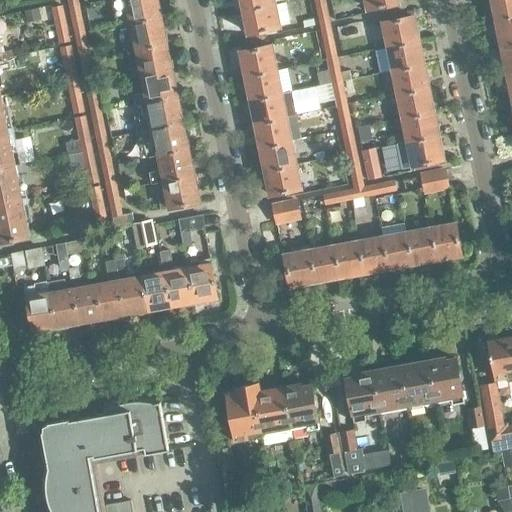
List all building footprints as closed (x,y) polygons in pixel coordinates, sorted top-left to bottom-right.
[(111,0),(116,26),(122,25),(132,23),(161,17),(157,0),(111,0)] [(274,0),(243,0),(245,10),(275,4),(274,0)] [(397,0),(366,0),(369,9),(398,3),(397,0)] [(511,0),(491,0),(496,19),(511,15),(511,0)] [(275,4),(245,10),(250,33),(280,27),(289,25),(284,2),(275,4)] [(327,2),(316,5),(319,18),(330,15),(327,2)] [(78,4),(69,6),(80,59),(89,57),(78,4)] [(62,5),(51,7),(58,44),(70,41),(62,5)] [(38,9),(23,12),(25,23),(40,21),(38,9)] [(330,15),(319,18),(322,30),(333,28),(330,15)] [(511,15),(496,19),(501,45),(511,42),(511,15)] [(414,16),(384,22),(389,47),(419,41),(414,16)] [(122,25),(116,26),(122,53),(137,49),(166,43),(161,17),(132,23),(122,25)] [(333,28),(322,30),(324,43),(335,41),(333,28)] [(335,41),(324,43),(327,56),(338,54),(335,41)] [(389,48),(376,50),(381,73),(394,71),(424,65),(419,41),(389,47),(389,48)] [(511,42),(501,45),(506,71),(511,69),(511,42)] [(0,95),(2,95),(0,86),(0,59),(13,57),(11,50),(2,52),(0,43),(0,95)] [(140,66),(131,68),(133,78),(143,76),(172,70),(166,43),(137,49),(140,66)] [(70,45),(59,47),(66,80),(77,78),(70,45)] [(271,46),(241,52),(247,76),(276,70),(271,46)] [(338,54),(327,56),(328,59),(330,69),(341,67),(338,57),(338,54)] [(89,57),(80,59),(85,85),(95,83),(89,57)] [(424,65),(394,71),(399,95),(429,89),(424,65)] [(341,67),(330,69),(332,82),(343,80),(342,72),(341,67)] [(146,93),(134,96),(136,105),(136,106),(142,105),(177,97),(172,70),(143,76),(146,93)] [(276,70),(247,76),(251,100),(281,94),(276,70)] [(350,70),(342,72),(343,80),(343,81),(352,79),(350,70)] [(77,78),(66,80),(73,114),(84,111),(77,78)] [(343,80),(332,82),(335,95),(346,93),(343,81),(343,80)] [(95,83),(85,85),(91,111),(100,109),(95,83)] [(429,89),(399,95),(404,119),(434,113),(429,89)] [(281,94),(251,100),(256,124),(286,118),(296,116),(291,92),(281,94)] [(346,93),(335,95),(337,106),(338,109),(349,107),(348,104),(346,93)] [(2,95),(0,95),(0,168),(16,165),(2,95)] [(136,105),(131,106),(137,133),(153,130),(153,129),(183,123),(177,97),(142,105),(136,106),(136,105)] [(349,107),(338,109),(340,121),(351,119),(349,107)] [(100,109),(91,111),(96,139),(106,137),(100,109)] [(434,113),(404,119),(406,131),(408,141),(408,143),(438,137),(434,113)] [(78,140),(68,142),(70,155),(81,153),(92,151),(85,116),(74,118),(78,140)] [(286,118),(256,124),(261,148),(291,142),(288,129),(286,118)] [(351,119),(340,121),(343,134),(354,132),(351,119)] [(183,123),(153,129),(153,130),(159,156),(188,150),(183,123)] [(371,124),(359,126),(362,141),(374,139),(371,124)] [(354,132),(343,134),(346,147),(357,145),(354,132)] [(106,137),(96,139),(102,165),(111,163),(106,137)] [(408,143),(401,145),(406,167),(413,166),(443,160),(438,137),(408,143)] [(291,142),(261,148),(266,171),(296,165),(291,142)] [(357,145),(346,147),(348,160),(359,158),(357,145)] [(188,150),(159,156),(164,183),(194,176),(188,150)] [(81,153),(70,155),(73,172),(84,170),(87,185),(99,182),(92,151),(81,153)] [(359,158),(348,160),(351,173),(362,170),(359,158)] [(111,163),(102,165),(107,191),(117,189),(111,163)] [(16,165),(0,168),(0,241),(31,235),(16,165)] [(296,165),(266,171),(271,195),(301,189),(298,177),(296,165)] [(380,168),(367,171),(369,180),(382,177),(380,168)] [(362,170),(351,173),(354,188),(365,186),(362,170)] [(446,170),(422,174),(425,192),(449,187),(449,186),(446,170)] [(167,194),(159,196),(162,210),(169,208),(199,202),(194,176),(164,183),(167,194)] [(395,180),(381,183),(383,193),(398,190),(395,180)] [(381,183),(367,186),(369,196),(383,193),(381,183)] [(99,185),(88,188),(96,225),(107,222),(99,185)] [(355,199),(352,200),(354,209),(364,206),(363,198),(369,196),(367,186),(365,186),(354,188),(353,189),(355,199)] [(117,189),(107,191),(113,217),(122,215),(117,189)] [(353,189),(338,192),(341,202),(352,200),(355,199),(353,189)] [(338,192),(324,195),(326,205),(341,202),(338,192)] [(298,200),(274,205),(277,222),(301,217),(298,200)] [(122,215),(113,217),(115,228),(135,224),(132,213),(122,215)] [(203,215),(180,220),(182,232),(185,247),(195,245),(192,231),(205,228),(203,215)] [(138,224),(135,224),(140,249),(154,246),(150,221),(138,224)] [(405,223),(380,227),(382,237),(387,267),(412,262),(407,233),(405,223)] [(456,224),(431,228),(436,258),(461,253),(456,224)] [(431,228),(407,233),(412,262),(436,258),(431,228)] [(382,237),(358,242),(363,272),(387,267),(382,237)] [(86,240),(66,244),(68,254),(88,251),(86,240)] [(358,242),(333,246),(339,276),(363,272),(358,242)] [(66,244),(57,246),(60,261),(69,259),(68,254),(66,244)] [(299,253),(284,255),(290,285),(314,281),(309,251),(308,246),(298,247),(299,253)] [(333,246),(309,251),(314,281),(339,276),(333,246)] [(31,250),(13,254),(15,267),(25,265),(27,270),(43,266),(39,249),(31,250)] [(171,250),(161,252),(165,271),(172,307),(183,305),(183,307),(195,305),(188,266),(175,269),(171,250)] [(124,258),(115,260),(125,315),(137,313),(137,316),(149,314),(142,275),(127,277),(124,258)] [(200,264),(188,266),(195,305),(207,303),(206,301),(218,299),(211,259),(199,261),(200,264)] [(110,280),(96,283),(103,322),(115,320),(114,317),(125,315),(115,260),(107,262),(110,280)] [(81,266),(69,268),(73,287),(80,324),(91,322),(91,324),(103,322),(96,283),(85,285),(81,266)] [(165,271),(142,275),(149,314),(161,311),(160,309),(172,307),(165,271)] [(63,279),(47,283),(47,284),(49,295),(56,330),(69,328),(68,326),(80,324),(73,287),(65,289),(63,279)] [(36,286),(25,288),(33,332),(45,330),(45,332),(56,330),(49,295),(38,297),(36,286)] [(511,337),(488,341),(495,378),(507,376),(508,381),(511,379),(511,337)] [(446,358),(430,360),(438,402),(452,399),(453,404),(465,402),(457,358),(446,360),(446,358)] [(414,361),(401,363),(408,407),(438,402),(430,360),(414,363),(414,361)] [(388,368),(373,371),(381,412),(408,407),(401,363),(387,366),(388,368)] [(357,377),(346,379),(355,422),(367,420),(365,415),(381,412),(373,371),(356,374),(357,377)] [(496,381),(481,384),(493,451),(511,447),(511,423),(509,424),(508,421),(503,422),(496,381)] [(238,392),(227,394),(235,439),(249,437),(249,435),(260,433),(263,432),(256,391),(259,390),(258,384),(237,388),(238,392)] [(301,385),(284,388),(292,427),(306,424),(307,431),(320,429),(312,386),(301,387),(301,385)] [(259,390),(256,391),(263,432),(265,443),(294,438),(292,427),(284,388),(271,390),(271,388),(259,390)] [(44,431),(43,431),(47,452),(56,450),(58,460),(48,462),(49,468),(50,467),(52,478),(47,479),(47,481),(47,483),(47,485),(47,487),(47,489),(47,491),(48,492),(48,494),(48,496),(49,498),(49,500),(50,502),(51,504),(51,505),(52,507),(53,509),(57,508),(57,511),(100,511),(101,511),(100,511),(90,456),(94,455),(95,458),(145,448),(146,454),(169,450),(160,402),(155,403),(155,404),(144,406),(143,401),(142,401),(140,401),(138,401),(136,401),(134,401),(132,401),(130,401),(128,402),(126,402),(125,403),(123,403),(121,404),(119,404),(117,405),(116,406),(114,407),(115,411),(104,413),(104,412),(98,414),(98,415),(80,418),(82,426),(72,428),(70,418),(49,422),(49,423),(44,426),(44,431)] [(481,405),(467,408),(470,428),(484,426),(481,405)] [(353,429),(341,431),(345,451),(349,474),(364,472),(366,471),(362,448),(359,449),(357,449),(353,429)] [(328,434),(324,435),(330,466),(332,477),(344,475),(342,464),(336,432),(328,434)] [(229,447),(217,449),(226,500),(232,499),(230,485),(235,484),(229,447)] [(427,450),(400,454),(401,456),(403,469),(429,465),(430,465),(427,450)] [(511,450),(502,452),(505,467),(511,466),(511,450)] [(285,474),(274,477),(276,490),(288,488),(285,474)] [(320,511),(316,484),(306,486),(310,511),(320,511)] [(508,486),(495,489),(499,511),(511,511),(511,507),(510,499),(508,486)] [(132,500),(125,501),(127,511),(130,511),(134,511),(132,500)] [(127,511),(125,501),(119,502),(120,511),(127,511)]
